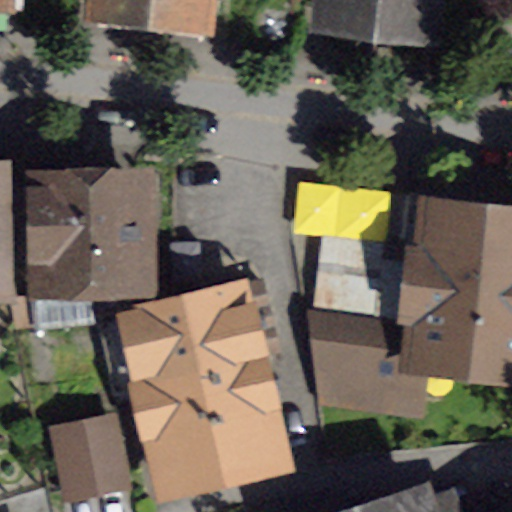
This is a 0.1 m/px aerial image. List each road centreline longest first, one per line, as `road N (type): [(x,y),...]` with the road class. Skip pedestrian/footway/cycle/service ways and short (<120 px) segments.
road 1 (residential): [(0,81),(511,132)]
road 2 (residential): [(215,511),(379,476),(511,464)]
